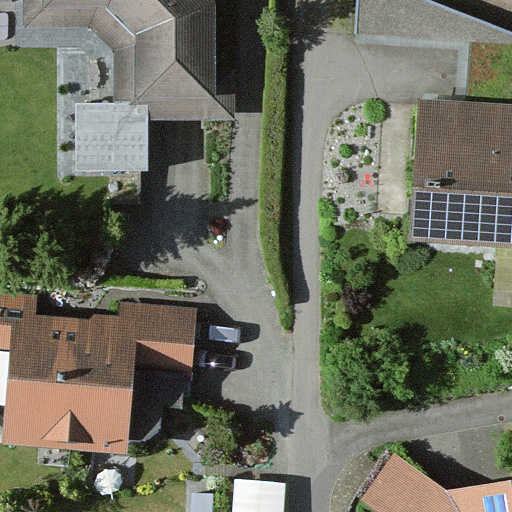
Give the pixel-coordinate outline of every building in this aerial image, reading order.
[(47,0),(46,26),(100,22),(131,41),(131,108),(215,111),(221,1),(219,0),(47,0)] [(461,101),(429,98),(408,231),(511,248),(511,32),(427,0),(359,0),(360,36),(465,44),(461,101)] [(0,346),(12,347),(4,439),(126,450),(132,369),(190,374),(195,307),(116,300),(114,319),(29,312),(31,288),(0,285),(0,346)] [(511,511),(511,479),(452,489),(404,455),(365,505),(376,511),(511,511)] [(237,469),(236,496),(285,499),(286,471),(237,469)]
